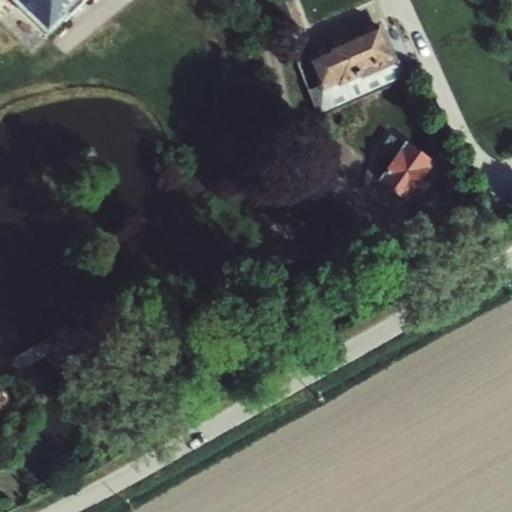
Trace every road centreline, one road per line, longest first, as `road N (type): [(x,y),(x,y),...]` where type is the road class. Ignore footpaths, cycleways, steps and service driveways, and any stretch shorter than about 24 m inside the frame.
road 1 (unclassified): [(511,258),(58,511)]
road 2 (unknown): [(413,41),(435,64),(511,208)]
